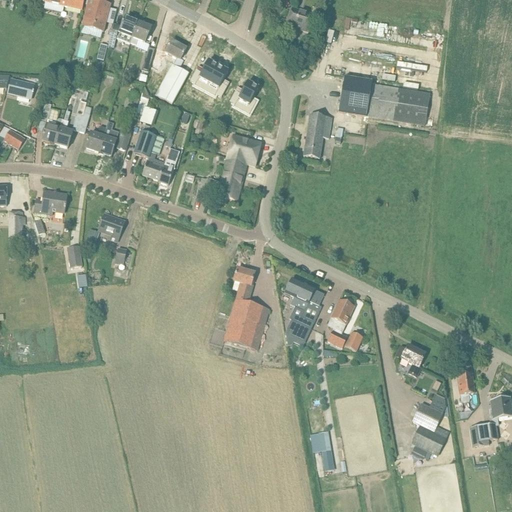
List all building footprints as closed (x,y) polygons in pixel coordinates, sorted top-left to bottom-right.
[(43,0),(43,2),(82,11),(84,0),(43,0)] [(89,0),(88,0),(82,28),(103,34),(110,6),(89,0)] [(285,31),(286,31),(288,25),(302,29),(301,32),(308,34),(313,17),(292,10),(285,31)] [(113,26),(108,48),(113,50),(116,40),(130,45),(131,39),(137,23),(125,19),(122,28),(113,26)] [(145,44),(147,38),(151,29),(137,23),(131,39),(130,45),(136,47),(138,43),(143,45),(143,43),(145,44)] [(178,70),(182,63),(180,62),(186,50),(171,42),(166,52),(155,49),(155,51),(152,62),(151,66),(157,70),(164,59),(173,64),(155,96),(171,105),(172,103),(188,75),(178,70)] [(97,61),(104,62),(108,47),(101,45),(97,61)] [(147,74),(150,66),(152,62),(155,51),(148,49),(141,72),(147,74)] [(198,70),(189,87),(195,90),(194,92),(204,98),(219,69),(215,67),(210,65),(210,66),(206,64),(202,72),(198,70)] [(219,69),(204,98),(216,104),(218,100),(225,103),(233,87),(232,87),(230,85),(231,83),(232,80),(233,78),(229,76),(230,74),(219,69)] [(71,75),(65,74),(62,86),(68,87),(71,75)] [(9,78),(0,76),(0,89),(6,90),(9,78)] [(343,81),(339,114),(424,128),(430,95),(343,81)] [(35,88),(11,82),(8,95),(32,101),(35,88)] [(236,95),(231,106),(235,108),(233,111),(242,115),(244,116),(252,119),(259,103),(254,100),(260,89),(257,88),(258,87),(253,84),(252,85),(248,84),(242,97),(236,95)] [(73,89),(71,97),(75,98),(75,95),(83,97),(82,100),(86,101),(88,94),(85,93),(76,90),(73,89)] [(142,95),(139,103),(145,106),(148,98),(142,95)] [(45,105),(40,123),(46,124),(52,106),(45,105)] [(78,133),(84,135),(91,110),(85,108),(84,113),(78,133)] [(72,131),(78,133),(84,113),(79,111),(77,116),(76,116),(72,131)] [(184,115),(181,123),(187,125),(189,117),(184,115)] [(310,116),(303,158),(319,161),(322,139),(328,140),(332,120),(310,116)] [(42,143),(54,146),(61,121),(57,120),(54,129),(46,126),(42,143)] [(61,121),(54,146),(67,150),(72,133),(65,132),(68,123),(61,121)] [(193,129),(201,131),(203,124),(195,122),(193,129)] [(105,130),(98,154),(111,158),(114,149),(116,141),(118,134),(112,132),(113,125),(108,124),(106,130),(105,130)] [(122,132),(116,150),(125,153),(128,144),(131,134),(130,134),(132,127),(124,125),(122,132)] [(0,138),(4,140),(3,142),(18,151),(22,146),(25,141),(27,137),(18,132),(16,135),(10,132),(0,126),(0,138)] [(85,150),(98,154),(105,130),(99,128),(97,136),(90,134),(88,141),(85,150)] [(333,145),(340,146),(343,130),(336,129),(333,145)] [(137,145),(134,154),(148,159),(142,177),(158,183),(159,183),(162,171),(163,170),(152,166),(154,161),(156,156),(159,157),(162,147),(164,140),(155,137),(148,135),(141,132),(141,133),(139,139),(137,145)] [(232,137),(226,159),(247,165),(247,166),(255,168),(261,145),(251,143),(232,137)] [(158,183),(158,184),(168,187),(171,178),(174,170),(177,160),(168,157),(164,166),(163,170),(162,171),(159,183),(158,183)] [(219,187),(230,190),(230,189),(240,192),(247,166),(247,165),(226,159),(220,184),(219,187)] [(187,176),(185,181),(192,184),(194,178),(187,176)] [(207,179),(204,193),(212,195),(212,196),(216,197),(216,198),(237,203),(240,192),(230,189),(230,190),(219,187),(220,184),(214,182),(214,181),(207,179)] [(52,216),(53,210),(64,212),(66,197),(44,193),(43,202),(36,201),(34,214),(52,216)] [(9,214),(9,226),(9,251),(19,251),(19,246),(22,246),(23,226),(25,227),(25,218),(22,218),(22,214),(9,214)] [(104,216),(101,225),(99,231),(112,235),(110,241),(117,244),(124,223),(104,216)] [(41,221),(35,223),(39,236),(45,234),(41,221)] [(90,230),(86,242),(95,245),(99,234),(90,230)] [(79,247),(67,249),(69,270),(82,268),(79,247)] [(126,253),(118,251),(115,265),(123,267),(126,253)] [(223,341),(257,351),(269,311),(247,305),(252,287),(251,287),(254,275),(237,270),(234,281),(240,283),(223,341)] [(86,276),(77,277),(79,289),(87,288),(86,276)] [(287,289),(285,295),(294,299),(291,306),(295,308),(289,321),(291,322),(287,331),(285,335),(287,347),(287,348),(292,347),(292,346),(293,345),(302,349),(304,346),(306,340),(311,331),(317,318),(321,309),(319,307),(323,297),(314,292),(314,291),(292,280),(287,289)] [(328,343),(339,348),(342,350),(347,338),(341,336),(349,318),(353,309),(339,302),(335,311),(328,327),(334,329),(328,343)] [(352,333),(345,349),(356,354),(363,338),(352,333)] [(416,379),(420,370),(418,369),(425,356),(407,347),(405,351),(404,350),(399,349),(396,356),(399,359),(401,360),(401,359),(409,363),(408,365),(412,367),(408,375),(416,379)] [(336,359),(337,353),(324,351),(323,357),(336,359)] [(471,376),(457,378),(461,404),(469,403),(468,395),(474,394),(471,376)] [(421,406),(412,423),(421,428),(412,445),(415,447),(411,456),(423,461),(427,453),(438,458),(449,436),(437,429),(443,417),(441,416),(447,405),(434,397),(428,409),(421,406)] [(490,415),(491,425),(491,426),(468,429),(471,449),(488,447),(487,442),(497,440),(495,425),(498,425),(498,420),(511,418),(511,414),(510,399),(490,402),(492,414),(490,415)] [(473,413),(459,414),(460,421),(468,420),(473,413)] [(390,417),(396,449),(404,448),(398,415),(390,417)] [(319,435),(310,436),(312,454),(313,455),(321,454),(330,452),(329,443),(328,433),(319,435)] [(492,466),(494,478),(500,477),(498,466),(492,466)]
